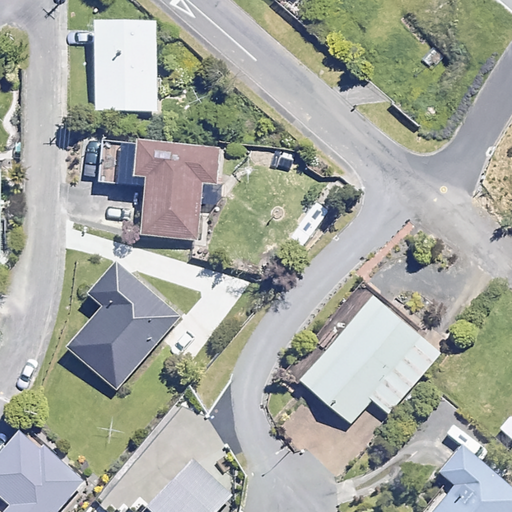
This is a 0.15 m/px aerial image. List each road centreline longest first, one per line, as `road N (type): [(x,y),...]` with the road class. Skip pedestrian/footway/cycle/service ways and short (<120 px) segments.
road 1 (residential): [(423,212),(275,388),(274,511)]
road 2 (residential): [(423,212),(184,0)]
road 3 (residential): [(511,153),(449,232),(423,212)]
